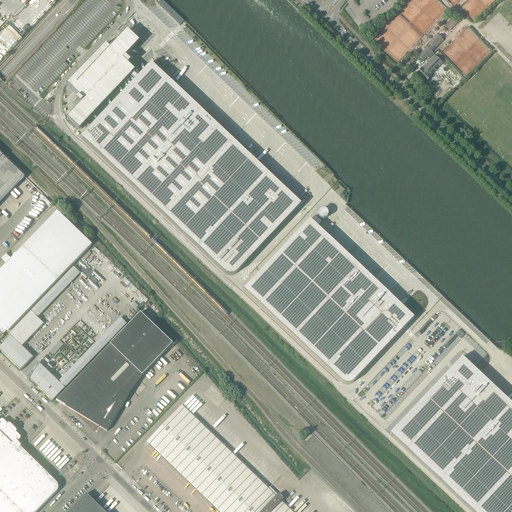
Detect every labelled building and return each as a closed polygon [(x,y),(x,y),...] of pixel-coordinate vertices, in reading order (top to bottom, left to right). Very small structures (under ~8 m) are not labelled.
[(161,0),(160,1),(157,4),(169,15),(180,25),(182,23),(184,21),(162,0),(161,0)] [(452,19),(445,27),(449,31),(457,24),(452,19)] [(138,40),(127,29),(118,38),(110,47),(108,46),(105,43),(66,85),(84,101),(67,119),(78,129),(129,74),(132,71),(133,70),(121,59),(138,40)] [(425,48),(426,49),(418,57),(423,61),(427,57),(428,59),(433,54),(431,52),(443,40),(437,35),(425,48)] [(422,68),(416,74),(425,83),(431,77),(430,76),(442,63),(435,56),(423,69),(422,68)] [(413,57),(404,66),(408,69),(414,62),(413,61),(414,59),(413,57)] [(84,134),(81,138),(84,141),(106,162),(128,183),(151,205),(176,228),(200,251),(214,264),(222,271),(224,273),(224,274),(225,274),(226,275),(227,275),(228,275),(228,276),(229,276),(230,276),(231,276),(232,276),(233,275),(234,275),(235,275),(235,274),(236,274),(237,273),(239,271),(247,262),(268,240),(280,227),(297,210),(301,205),(295,200),(284,189),(277,183),(255,162),(249,156),(236,143),(216,125),(202,111),(185,96),(168,80),(163,75),(162,74),(151,64),(144,71),(138,77),(138,78),(135,80),(130,86),(117,99),(95,123),(84,134)] [(132,71),(129,74),(135,80),(138,77),(132,71)] [(0,202),(24,177),(0,153),(0,202)] [(23,247),(9,262),(43,295),(91,245),(57,212),(23,247)] [(315,216),(311,220),(318,227),(322,222),(317,217),(315,216)] [(243,290),(245,292),(261,307),(277,322),(281,326),(294,338),(310,353),(328,370),(339,380),(341,382),(341,383),(342,383),(343,384),(344,384),(345,384),(345,385),(346,385),(347,385),(348,385),(349,385),(350,384),(351,384),(352,384),(352,383),(353,383),(354,382),(356,380),(364,371),(368,367),(387,346),(393,340),(401,332),(402,332),(401,332),(403,330),(404,330),(404,329),(405,328),(406,328),(405,327),(414,318),(403,308),(397,302),(387,293),(376,282),(356,264),(340,249),(327,237),(322,232),(315,226),(309,220),(305,224),(304,226),(289,242),(276,255),(264,268),(245,288),(243,290)] [(0,336),(2,338),(3,337),(2,336),(7,330),(8,332),(43,295),(9,262),(0,270),(0,336)] [(20,371),(21,371),(34,357),(33,357),(22,347),(24,344),(43,324),(30,312),(9,334),(11,336),(7,340),(3,344),(0,347),(0,350),(20,371)] [(65,406),(99,427),(107,432),(125,401),(127,397),(130,394),(132,391),(134,388),(136,384),(138,381),(141,378),(143,375),(146,372),(148,369),(151,366),(153,365),(156,361),(159,358),(162,356),(165,353),(168,351),(171,348),(174,346),(173,345),(140,313),(56,401),(65,406)] [(459,330),(455,334),(460,339),(461,338),(465,335),(459,330)] [(391,432),(389,434),(391,436),(394,439),(407,451),(427,470),(460,501),(471,511),(511,511),(511,405),(505,398),(495,389),(478,373),(462,358),(453,366),(453,367),(451,368),(451,369),(449,371),(441,380),(429,393),(408,414),(391,432)] [(32,375),(29,379),(29,380),(29,379),(30,380),(52,401),(65,388),(39,363),(34,372),(32,375)] [(219,511),(292,511),(282,502),(284,500),(278,494),(276,496),(182,406),(147,442),(219,511)] [(16,431),(16,430),(15,429),(14,430),(11,426),(11,425),(10,425),(10,424),(9,424),(8,424),(8,425),(4,421),(3,420),(2,420),(1,420),(1,421),(0,421),(0,511),(36,511),(56,492),(57,491),(58,490),(58,489),(58,488),(58,487),(58,486),(58,485),(57,485),(57,484),(20,447),(20,446),(20,445),(17,442),(20,440),(20,439),(20,438),(20,437),(16,433),(16,432),(16,431)] [(68,511),(104,511),(86,494),(68,511)]
